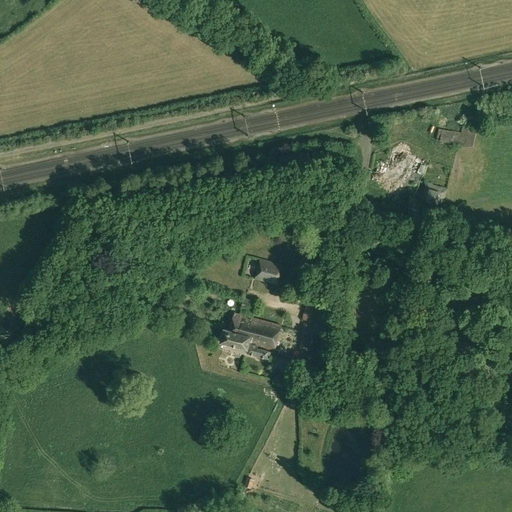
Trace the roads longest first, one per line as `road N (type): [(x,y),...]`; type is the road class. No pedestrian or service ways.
road 1 (track): [(511,251),(314,204),(204,244),(174,264),(156,308),(185,325),(197,374),(252,389)]
road 2 (track): [(162,293),(121,289),(80,307),(13,364),(2,364)]
road 3 (track): [(308,82),(182,0)]
road 4 (track): [(192,497),(187,450),(201,375)]
